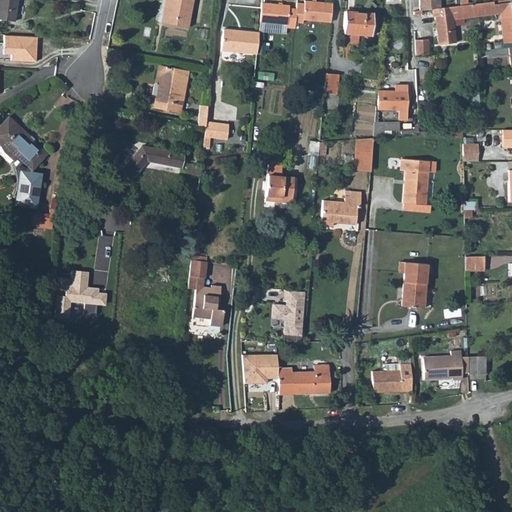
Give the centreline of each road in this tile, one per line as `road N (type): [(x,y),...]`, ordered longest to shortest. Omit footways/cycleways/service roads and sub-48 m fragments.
road 1 (residential): [(511,394),(417,419),(208,427),(149,420)]
road 2 (track): [(0,395),(149,420)]
